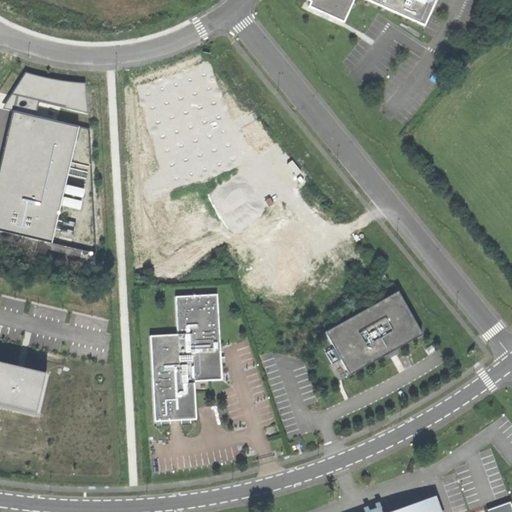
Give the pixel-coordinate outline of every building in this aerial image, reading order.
[(307,0),(309,1),(307,6),(342,22),(351,0),(367,0),(423,25),(434,0),(307,0)] [(27,73),(14,94),(26,97),(30,98),(35,99),(39,101),(88,114),(86,84),(73,84),(27,73)] [(28,116),(30,98),(26,97),(14,94),(4,110),(13,113),(28,116)] [(37,118),(39,101),(35,99),(30,98),(28,116),(32,117),(37,118)] [(13,113),(0,168),(0,228),(52,241),(79,127),(37,118),(32,117),(28,116),(13,113)] [(397,292),(324,333),(349,376),(385,355),(397,348),(421,335),(397,292)] [(221,380),(217,295),(175,297),(177,335),(150,336),(154,422),(161,421),(169,421),(174,420),(180,420),(190,420),(196,419),(194,382),(221,380)] [(399,353),(397,348),(385,355),(388,360),(394,356),(399,353)] [(0,407),(35,415),(45,374),(0,363),(0,407)] [(433,511),(429,500),(395,511),(433,511)]
